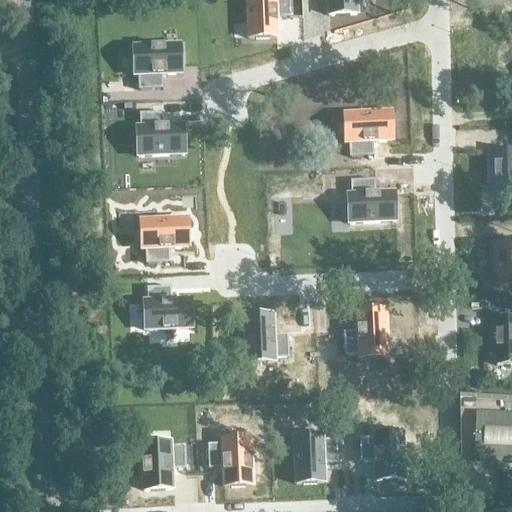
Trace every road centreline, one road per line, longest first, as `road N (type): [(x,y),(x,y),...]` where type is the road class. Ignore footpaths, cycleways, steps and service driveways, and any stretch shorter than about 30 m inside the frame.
road 1 (unclassified): [(40,511),(25,0)]
road 2 (residential): [(450,283),(459,500),(250,511)]
road 3 (residential): [(441,33),(295,62),(239,83),(229,132)]
road 4 (residential): [(441,33),(450,283)]
road 5 (residential): [(231,247),(234,276),(252,287),(450,283)]
